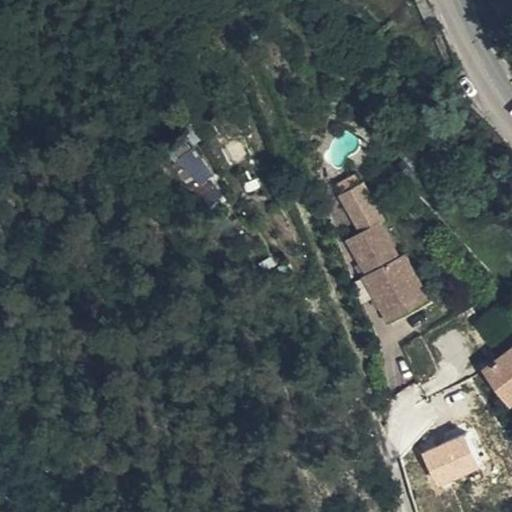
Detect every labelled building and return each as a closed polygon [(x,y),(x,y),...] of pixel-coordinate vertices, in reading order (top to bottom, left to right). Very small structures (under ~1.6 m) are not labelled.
[(237,193),(219,165),(204,174),(207,179),(200,184),(215,206),(237,193)] [(368,199),(381,224),(405,211),(392,186),(368,199)] [(239,200),(220,213),(231,229),(250,217),(239,200)] [(405,211),(381,224),(388,236),(407,226),(412,223),(405,211)] [(422,262),(426,260),(407,226),(388,236),(374,244),(392,279),(388,281),(408,319),(443,300),(422,262)] [(435,256),(426,260),(422,262),(443,300),(408,319),(414,329),(462,304),(435,256)] [(442,483),(486,461),(468,426),(424,448),(442,483)]
